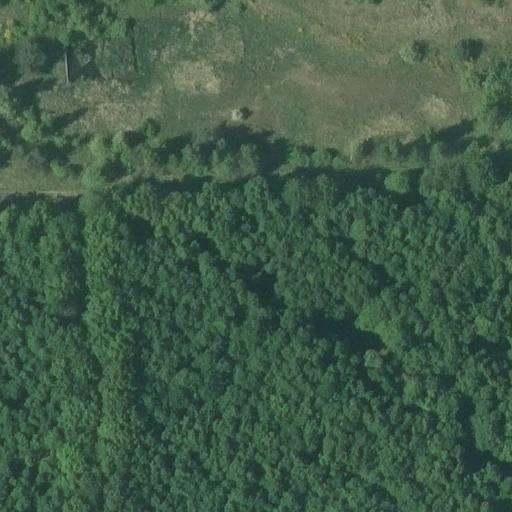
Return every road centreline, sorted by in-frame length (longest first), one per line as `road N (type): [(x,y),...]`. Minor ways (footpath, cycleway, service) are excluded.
road 1 (track): [(0,214),(511,180)]
road 2 (track): [(108,511),(95,206)]
